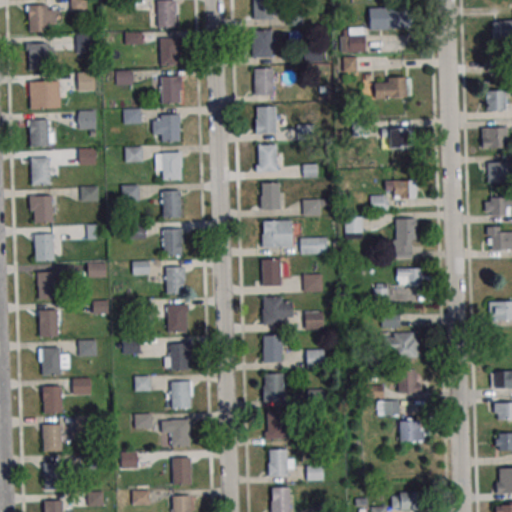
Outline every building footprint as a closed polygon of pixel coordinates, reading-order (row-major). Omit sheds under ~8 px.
[(86,11),(85,0),(70,0),(70,11),(86,11)] [(116,0),(134,0),(134,11),(117,12),(116,0)] [(252,0),(271,0),(272,20),(253,21),(252,0)] [(156,2),(175,2),(176,29),(157,29),(156,2)] [(26,4),(45,4),(46,30),(27,31),(26,4)] [(399,8),(368,8),(368,30),(399,30),(399,8)] [(492,38),(511,38),(511,19),(492,20),(492,38)] [(363,28),(340,28),(340,53),(364,52),(363,28)] [(123,32),(141,31),(141,44),(124,44),(123,32)] [(251,32),(270,31),(271,58),(252,58),(251,32)] [(73,34),(92,33),(93,51),(74,52),(73,34)] [(159,40),(178,39),(178,66),(160,67),(159,40)] [(27,42),(46,42),(46,69),(28,69),(27,42)] [(113,69),(131,68),(131,84),(114,85),(113,69)] [(252,68),(270,68),(271,94),(252,95),(252,68)] [(74,72),(93,71),(94,89),(75,90),(74,72)] [(159,75),(178,75),(179,102),(160,102),(159,75)] [(373,98),(410,98),(410,78),(373,78),(373,98)] [(28,80),(47,79),(47,106),(29,107),(28,80)] [(484,110),(504,110),(504,90),(484,90),(484,110)] [(255,106),(274,106),(275,133),(256,133),(255,106)] [(121,108),(139,107),(140,123),(122,124),(121,108)] [(75,111),(94,110),(95,128),(76,129),(75,111)] [(158,114),(177,114),(178,140),(159,141),(158,114)] [(28,119),(47,118),(48,145),(29,145),(28,119)] [(294,124),(312,124),(313,139),(295,140),(294,124)] [(481,149),(506,149),(506,127),(481,127),(481,149)] [(388,148),(412,147),(411,129),(388,129),(388,148)] [(255,144),(274,144),(275,170),(256,171),(255,144)] [(123,146),(140,146),(141,161),(124,162),(123,146)] [(75,148),(94,147),(95,165),(76,166),(75,148)] [(160,152),(179,151),(180,178),(161,179),(160,152)] [(29,158),(48,157),(49,184),(30,185),(29,158)] [(485,161),(485,182),(510,182),(510,161),(485,161)] [(258,183),(277,182),(278,209),(259,210),(258,183)] [(119,185),(137,184),(138,200),(120,200),(119,185)] [(79,186),(96,186),(97,201),(79,202),(79,186)] [(160,191),(179,191),(179,218),(161,218),(160,191)] [(31,195),(50,195),(51,222),(32,222),(31,195)] [(484,215),(511,215),(511,196),(484,197),(484,215)] [(300,200),(318,199),(318,215),(301,215),(300,200)] [(345,239),(361,239),(361,217),(345,217),(345,239)] [(393,218),(393,258),(416,258),(416,218),(393,218)] [(260,220),(290,219),(290,246),(261,247),(260,220)] [(126,223),(143,223),(144,238),(127,239),(126,223)] [(85,225),(102,224),(103,239),(85,240),(85,225)] [(511,249),(511,226),(486,227),(486,250),(511,249)] [(161,229),(180,229),(181,255),(162,256),(161,229)] [(33,234),(51,233),(52,260),(33,260),(33,234)] [(298,238),(324,237),(324,253),(299,254),(298,238)] [(260,258),(279,258),(280,285),(261,285),(260,258)] [(130,260),(147,260),(148,275),(130,276),(130,260)] [(86,263),(103,262),(104,277),(86,278),(86,263)] [(164,267),(183,266),(183,293),(165,293),(164,267)] [(396,285),(421,285),(421,268),(396,268),(396,285)] [(36,272),(55,271),(56,298),(37,298),(36,272)] [(301,277),(318,276),(319,292),(302,292),(301,277)] [(386,301),(386,284),(374,284),(374,301),(386,301)] [(261,297),(280,296),(280,301),(290,301),(291,316),(280,317),(281,323),(262,323),(261,297)] [(91,300),(108,299),(109,314),(91,315),(91,300)] [(131,299),(148,299),(149,314),(132,315),(131,299)] [(511,300),(488,301),(488,320),(511,319),(511,300)] [(165,305),(184,305),(185,331),(166,332),(165,305)] [(37,310),(56,309),(57,336),(38,337),(37,310)] [(303,312),(320,311),(321,327),(304,328),(303,312)] [(379,313),(397,312),(398,328),(380,328),(379,313)] [(416,332),(383,332),(383,357),(416,357),(416,332)] [(260,334),(279,334),(280,361),(261,361),(260,334)] [(120,338),(138,337),(139,353),(121,353),(120,338)] [(77,341),(94,340),(95,355),(77,356),(77,341)] [(168,342),(187,342),(188,369),(169,369),(168,342)] [(39,347),(58,347),(59,374),(40,374),(39,347)] [(304,353),(322,352),(322,367),(305,368),(304,353)] [(398,399),(419,399),(419,369),(398,369),(398,399)] [(511,388),(511,369),(490,370),(490,389),(511,388)] [(262,373),(281,373),(282,399),(263,400),(262,373)] [(132,376),(149,375),(150,391),(132,392),(132,376)] [(71,379),(88,378),(89,394),(71,394),(71,379)] [(169,381),(187,380),(188,407),(169,408),(169,381)] [(41,385),(60,385),(61,412),(42,412),(41,385)] [(306,390),(323,389),(324,404),(306,405),(306,390)] [(493,419),(511,419),(511,402),(493,403),(493,419)] [(265,411),(283,411),(284,437),(265,438),(265,411)] [(133,414),(150,413),(151,428),(133,429),(133,414)] [(73,416),(90,416),(91,431),(73,432),(73,416)] [(399,441),(423,441),(423,418),(399,418),(399,441)] [(168,419),(187,419),(187,446),(169,446),(168,419)] [(40,424),(59,423),(60,450),(41,451),(40,424)] [(511,432),(495,432),(495,451),(511,450),(511,432)] [(265,449),(284,449),(285,475),(266,476),(265,449)] [(118,452),(136,452),(136,467),(119,468),(118,452)] [(85,454),(102,453),(103,468),(85,469),(85,454)] [(170,457),(189,456),(190,483),(171,483),(170,457)] [(42,462),(61,462),(62,488),(43,489),(42,462)] [(304,466),(322,465),(322,480),(305,481),(304,466)] [(511,493),(511,467),(494,468),(494,493),(511,493)] [(268,511),(268,487),(287,486),(287,511),(268,511)] [(130,490),(147,489),(148,505),(130,506),(130,490)] [(85,492),(102,491),(103,506),(85,507),(85,492)] [(391,492),(391,509),(419,509),(419,492),(391,492)] [(169,511),(169,495),(188,495),(188,511),(169,511)] [(41,511),(41,500),(60,500),(60,511),(41,511)]
